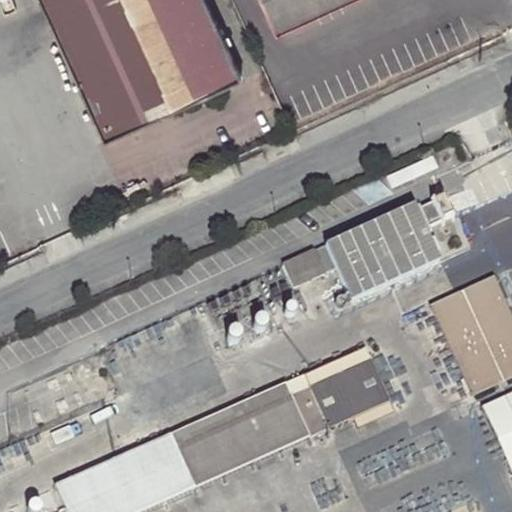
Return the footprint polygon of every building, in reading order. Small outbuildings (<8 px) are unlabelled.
[(39,0),(105,141),(240,80),(204,0),(39,0)] [(261,0),(277,34),(351,0),(261,0)] [(420,208),(429,226),(452,216),(443,197),(430,203),(420,208)] [(413,207),(326,247),(337,273),(351,303),(439,263),(413,207)] [(324,279),(337,273),(326,247),(313,253),(324,279)] [(294,293),(324,279),(313,253),(282,267),(294,293)] [(511,375),(511,334),(491,288),(437,313),(473,393),(511,375)] [(302,381),(309,395),(370,368),(364,353),(302,381)] [(157,511),(388,408),(370,368),(309,395),(290,403),(206,440),(200,428),(130,460),(154,511),(157,511)] [(200,428),(206,440),(290,403),(284,389),(200,428)] [(511,391),(479,407),(511,478),(511,477),(511,391)] [(70,487),(81,511),(154,511),(130,460),(70,487)]
